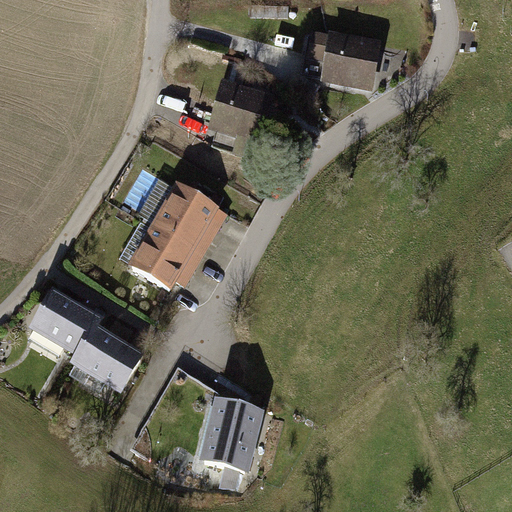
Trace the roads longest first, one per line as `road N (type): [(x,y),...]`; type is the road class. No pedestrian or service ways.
road 1 (residential): [(442,0),(445,52),(431,74),(300,175),(189,354)]
road 2 (residential): [(160,0),(134,131),(44,267)]
